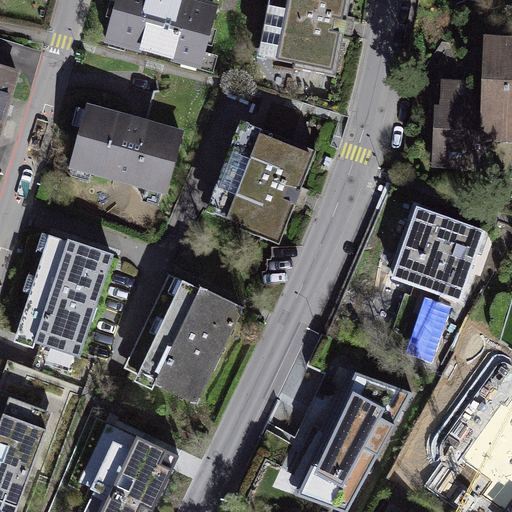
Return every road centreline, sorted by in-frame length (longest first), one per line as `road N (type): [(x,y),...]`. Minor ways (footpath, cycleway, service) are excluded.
road 1 (residential): [(195,511),(328,232),(357,154),(393,0)]
road 2 (residential): [(0,274),(71,0)]
